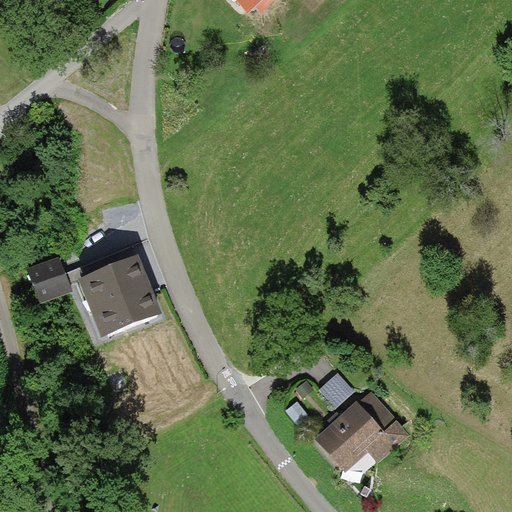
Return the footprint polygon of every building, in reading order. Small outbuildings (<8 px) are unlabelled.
[(231,0),(251,18),(267,0),(231,0)] [(115,344),(166,324),(140,260),(90,280),(115,344)] [(56,263),(23,277),(35,304),(68,290),(56,263)] [(342,374),(324,390),(338,406),(356,390),(342,374)] [(364,397),(314,441),(344,474),(368,452),(379,464),(403,441),(364,397)]
